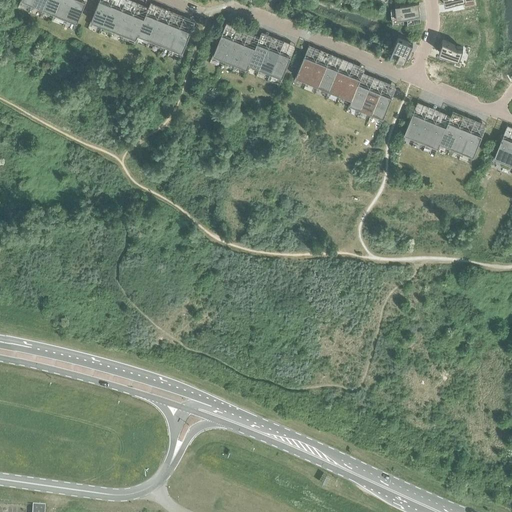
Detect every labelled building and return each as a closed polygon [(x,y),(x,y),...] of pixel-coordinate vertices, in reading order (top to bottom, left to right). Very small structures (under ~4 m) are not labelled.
[(34,4),(43,8),(43,7),(46,0),(33,0),(32,3),(30,8),(32,8),(34,4)] [(45,9),(54,12),(55,12),(59,0),(46,0),(43,7),(43,8),(41,12),(43,13),(45,9)] [(56,13),(65,17),(65,16),(66,16),(72,0),(59,0),(55,12),(54,12),(52,17),(54,18),(56,13)] [(65,16),(65,17),(63,21),(66,22),(67,18),(77,22),(86,0),(85,0),(72,0),(66,16),(65,16)] [(93,21),(102,24),(111,3),(103,0),(98,0),(89,24),(91,25),(93,21)] [(104,25),(113,29),(113,28),(122,7),(111,3),(102,24),(100,29),(102,30),(104,25)] [(406,17),(407,23),(420,22),(419,3),(395,5),(396,18),(406,17)] [(115,30),(124,33),(133,12),(122,7),(113,28),(113,29),(111,33),(113,34),(115,30)] [(126,34),(135,38),(135,37),(136,38),(146,12),(146,11),(144,16),(133,12),(124,33),(122,38),(124,39),(126,34)] [(138,33),(148,37),(149,37),(157,16),(146,12),(136,38),(135,37),(135,38),(133,42),(135,43),(137,38),(136,38),(138,33)] [(150,38),(159,42),(159,41),(160,42),(168,21),(157,16),(149,37),(148,37),(146,42),(148,43),(150,38)] [(161,43),(170,46),(171,46),(179,25),(168,21),(160,42),(159,41),(159,42),(157,46),(159,47),(161,43)] [(170,46),(168,51),(170,52),(172,47),(182,51),(191,30),(179,25),(171,46),(170,46)] [(215,55),(224,58),(233,37),(221,32),(211,58),(213,59),(215,55)] [(389,54),(404,61),(413,41),(398,35),(389,54)] [(226,59),(235,63),(235,62),(235,63),(244,41),(233,37),(224,58),(222,63),(224,64),(226,59)] [(442,39),(438,51),(459,58),(463,46),(442,39)] [(237,64),(246,67),(257,41),(255,46),(244,41),(235,63),(235,62),(235,63),(233,67),(235,68),(237,64)] [(249,63),(259,67),(260,67),(268,46),(257,41),(246,67),(244,72),(246,73),(248,68),(247,67),(249,63)] [(261,68),(270,72),(270,71),(271,71),(279,50),(268,46),(260,67),(259,67),(257,71),(259,72),(261,68)] [(270,71),(270,72),(268,76),(270,77),(272,72),(282,76),(291,55),(279,50),(271,71),(270,71)] [(297,77),(306,80),(307,80),(316,59),(304,54),(293,80),(296,81),(297,77)] [(309,81),(317,85),(318,84),(327,63),(316,59),(307,80),(306,80),(305,85),(307,85),(309,81)] [(320,86),(329,89),(338,68),(327,63),(318,84),(317,85),(316,89),(318,90),(320,86)] [(331,90),(340,94),(340,93),(349,72),(338,68),(329,89),(327,94),(329,95),(331,90)] [(351,98),(349,103),(360,77),(349,72),(340,93),(340,94),(338,98),(340,99),(342,95),(351,98)] [(351,104),(360,107),(361,107),(369,86),(358,82),(360,77),(349,103),(347,108),(349,108),(351,104)] [(362,108),(371,112),(372,112),(380,91),(369,86),(361,107),(360,107),(358,112),(360,113),(362,108)] [(371,112),(369,116),(372,117),(373,113),(383,117),(392,95),(380,91),(372,112),(371,112)] [(406,134),(415,137),(424,116),(412,111),(402,137),(404,138),(406,134)] [(417,138),(426,142),(426,141),(427,141),(435,120),(424,116),(415,137),(413,142),(415,143),(417,138)] [(428,143),(437,146),(438,146),(448,120),(446,125),(435,120),(427,141),(426,141),(426,142),(424,146),(426,147),(428,143)] [(440,142),(450,146),(450,145),(451,146),(459,125),(448,120),(438,146),(437,146),(435,151),(437,152),(439,147),(438,146),(440,142)] [(452,147),(461,151),(462,150),(470,129),(459,125),(451,146),(450,145),(450,146),(448,150),(451,151),(452,147)] [(462,150),(461,151),(459,155),(462,156),(464,151),(473,155),(482,134),(470,129),(462,150)] [(496,157),(505,161),(505,160),(511,143),(511,138),(502,135),(492,161),(494,162),(496,157)] [(507,162),(511,163),(511,143),(505,160),(505,161),(503,165),(505,166),(507,162)]
